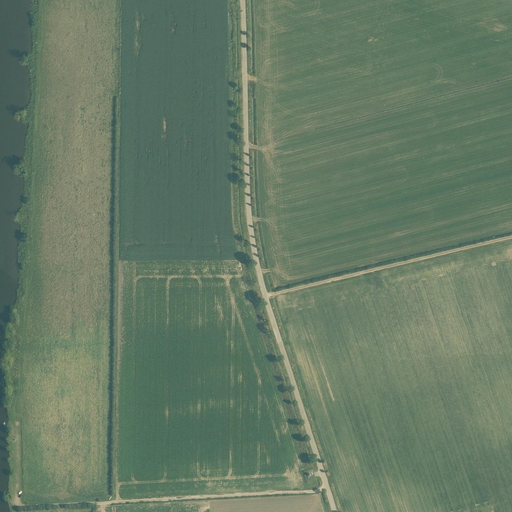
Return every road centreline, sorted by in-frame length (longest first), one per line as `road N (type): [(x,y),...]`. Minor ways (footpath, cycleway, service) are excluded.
road 1 (unclassified): [(336,511),(251,232),(243,0)]
road 2 (track): [(329,488),(17,507)]
